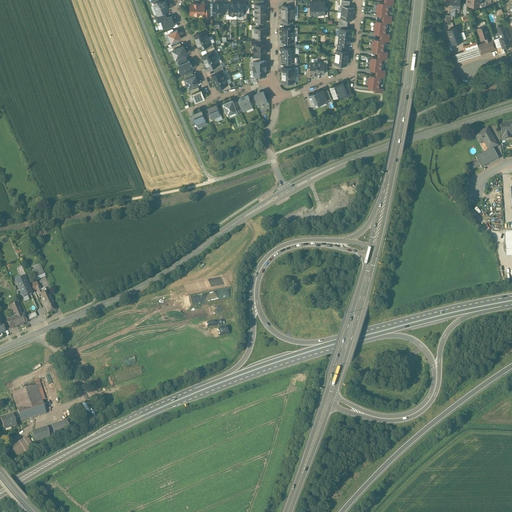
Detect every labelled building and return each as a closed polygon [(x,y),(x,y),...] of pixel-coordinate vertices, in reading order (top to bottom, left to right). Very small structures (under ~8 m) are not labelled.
[(158,0),(156,1),(155,2),(156,4),(154,5),(158,13),(158,14),(164,11),(169,9),(165,0),(161,2),(161,1),(159,0),(158,0)] [(460,2),(450,2),(450,10),(451,10),(451,13),(456,14),(456,10),(459,10),(460,2)] [(198,3),(195,3),(191,3),(191,14),(204,14),(204,10),(204,3),(198,3)] [(219,3),(217,3),(213,3),(213,15),(223,15),(223,14),(223,5),(223,3),(219,3)] [(167,18),(161,20),(164,28),(175,24),(171,16),(167,18)] [(508,35),(504,24),(507,23),(498,26),(500,32),(499,33),(501,38),(499,38),(502,45),(503,47),(511,44),(508,35)] [(486,25),(477,28),(481,38),(484,37),(486,41),(491,40),(486,25)] [(458,26),(448,30),(449,34),(449,35),(450,38),(452,44),(463,40),(458,26)] [(259,28),(255,28),(255,29),(255,38),(266,38),(266,28),(259,28)] [(347,29),(341,28),(341,29),(340,35),(350,37),(351,30),(347,29)] [(177,30),(168,33),(172,42),(181,39),(177,30)] [(199,33),(194,35),(197,41),(208,37),(205,30),(199,33)] [(350,37),(340,35),(339,39),(338,43),(347,44),(349,45),(350,37)] [(208,37),(197,41),(200,48),(204,46),(211,44),(211,43),(208,37)] [(486,41),(477,44),(478,46),(480,54),(497,48),(496,47),(494,39),(486,41)] [(173,49),(173,50),(174,53),(174,54),(176,58),(187,54),(183,45),(181,46),(173,49)] [(261,45),(255,45),(255,47),(254,47),(254,51),(255,51),(255,54),(266,54),(266,45),(261,45)] [(502,45),(496,47),(497,48),(499,54),(505,52),(503,47),(502,45)] [(478,46),(455,54),(458,61),(480,54),(478,46)] [(337,49),(336,49),(336,56),(348,58),(348,54),(348,51),(346,50),(337,49)] [(207,53),(203,55),(205,62),(216,57),(214,51),(207,53)] [(294,53),(282,53),(282,61),(290,61),(294,61),(294,57),(294,53)] [(348,58),(336,56),(335,63),(342,64),(346,64),(347,61),(348,58)] [(216,57),(205,62),(208,68),(213,66),(219,64),(219,63),(216,57)] [(180,64),(179,64),(181,69),(182,69),(183,72),(193,68),(191,65),(189,60),(187,61),(180,64)] [(260,61),(254,61),(254,63),(254,66),(254,69),(254,70),(251,70),(251,74),(254,74),(254,77),(262,77),(262,75),(263,74),(266,74),(266,69),(266,65),(266,61),(260,61)] [(216,74),(212,75),(213,78),(212,79),(214,82),(225,77),(222,71),(216,74)] [(186,79),(185,79),(188,87),(198,83),(197,79),(195,75),(194,76),(186,79)] [(225,77),(214,82),(215,85),(216,85),(217,88),(221,87),(227,84),(225,77)] [(343,82),(335,85),(330,87),(334,97),(339,96),(347,93),(348,93),(346,86),(346,85),(344,85),(343,82)] [(199,90),(191,93),(192,93),(195,102),(205,98),(201,89),(199,90)] [(323,90),(315,92),(315,93),(319,103),(327,100),(323,91),(323,90)] [(263,91),(254,94),(255,97),(258,103),(258,104),(262,103),(264,102),(267,100),(263,91)] [(319,103),(315,93),(308,95),(309,97),(312,105),(319,103)] [(252,106),(248,95),(239,99),(243,109),(252,106)] [(232,99),(223,103),(224,105),(227,112),(228,114),(237,110),(236,108),(233,101),(232,99)] [(217,104),(208,108),(209,112),(212,117),(215,116),(215,117),(221,115),(217,104)] [(202,110),(193,114),(193,116),(196,123),(197,123),(199,122),(201,126),(207,123),(205,120),(206,119),(202,110)] [(511,124),(501,126),(503,140),(509,139),(509,136),(511,135),(511,124)] [(488,128),(475,135),(479,144),(484,141),(489,150),(493,148),(497,146),(488,128)] [(489,150),(476,157),(478,161),(480,165),(482,168),(499,159),(493,148),(489,150)] [(478,161),(467,167),(469,171),(480,165),(478,161)] [(41,268),(32,272),(36,281),(45,277),(41,268)] [(24,278),(15,282),(19,290),(28,286),(24,278)] [(28,286),(19,290),(23,298),(31,294),(28,286)] [(45,308),(48,313),(56,310),(47,292),(40,296),(45,308)] [(13,319),(17,326),(20,325),(21,326),(23,325),(24,324),(27,322),(23,314),(23,315),(18,304),(13,306),(15,311),(15,312),(15,314),(17,317),(13,319)] [(199,323),(201,330),(228,324),(227,318),(199,323)] [(13,319),(7,322),(10,329),(17,326),(13,319)] [(37,386),(12,394),(19,414),(20,419),(21,421),(46,414),(37,386)] [(13,415),(0,419),(4,430),(16,426),(14,421),(13,415)] [(67,421),(51,426),(55,436),(70,431),(67,421)] [(47,428),(32,432),(35,442),(50,437),(47,428)] [(27,436),(10,447),(17,458),(34,447),(27,436)]
